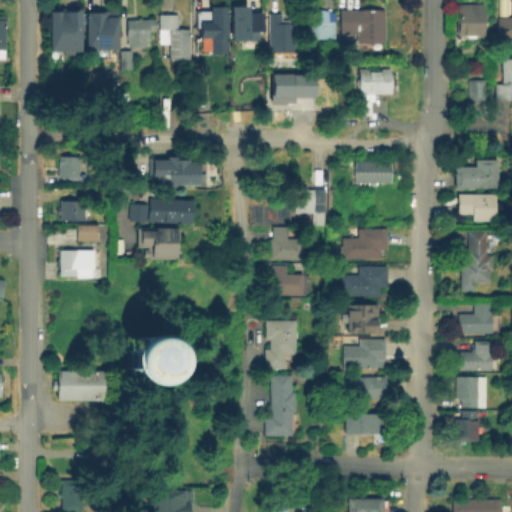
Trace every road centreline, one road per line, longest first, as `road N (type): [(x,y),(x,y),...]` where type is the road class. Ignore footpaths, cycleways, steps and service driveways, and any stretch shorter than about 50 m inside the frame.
road 1 (residential): [(26,0),(26,511)]
road 2 (residential): [(431,0),(415,466)]
road 3 (residential): [(427,132),(374,145),(26,137)]
road 4 (residential): [(511,466),(238,466)]
road 5 (residential): [(242,366),(234,511)]
road 6 (residential): [(237,143),(238,266)]
